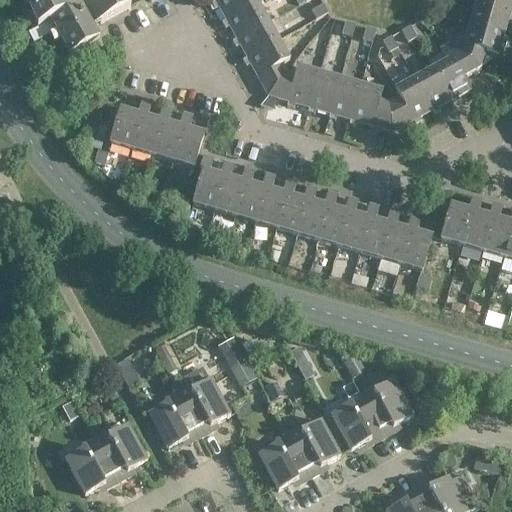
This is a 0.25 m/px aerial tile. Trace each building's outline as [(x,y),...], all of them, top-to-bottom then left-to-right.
[(6,0),(7,1),(9,0),(20,0),(37,30),(49,23),(69,58),(97,42),(102,52),(104,52),(92,30),(130,9),(124,0),(6,0)] [(212,0),(214,4),(211,6),(214,12),(218,10),(225,22),(257,5),(253,0),(212,0)] [(436,0),(425,0),(424,6),(434,9),(436,0)] [(511,0),(476,0),(474,7),(509,17),(511,6),(511,0)] [(267,24),(257,5),(225,22),(221,25),(225,30),(228,28),(235,41),(267,24)] [(327,16),(322,7),(311,13),(316,22),(327,16)] [(511,18),(509,17),(474,7),(468,28),(503,38),(506,26),(511,27),(511,23),(511,18)] [(277,43),(267,24),(235,41),(232,43),(235,50),(239,48),(246,61),(277,43)] [(354,28),(344,25),(341,37),(351,40),(354,28)] [(507,39),(503,38),(468,28),(464,43),(451,38),(448,47),(479,72),(484,56),(496,60),(500,47),(505,48),(507,39)] [(416,40),(410,29),(401,34),(407,45),(416,40)] [(375,34),(365,31),(362,43),(371,46),(375,34)] [(397,51),(391,39),(382,44),(388,56),(397,51)] [(288,63),(277,43),(246,61),(242,63),(246,69),(249,67),(267,99),(286,76),(281,67),(288,63)] [(479,72),(448,47),(440,52),(446,64),(433,71),(450,103),(453,107),(459,103),(457,99),(470,92),(464,80),(479,72)] [(295,78),(286,76),(267,99),(287,105),(286,109),(293,111),(294,107),(308,111),(318,76),(297,70),(295,78)] [(450,103),(433,71),(414,81),(431,113),(434,117),(439,114),(437,110),(450,103)] [(339,82),(318,76),(308,111),(307,115),(313,117),(315,113),(329,117),(339,82)] [(431,113),(414,81),(394,92),(412,124),(415,127),(421,124),(418,120),(431,113)] [(360,88),(339,82),(329,117),(328,121),(334,123),(335,119),(349,123),(360,88)] [(381,95),(360,88),(349,123),(348,127),(355,129),(356,125),(391,135),(401,130),(388,106),(379,103),(381,95)] [(150,107),(140,104),(137,116),(140,117),(130,152),(151,159),(161,124),(158,123),(147,119),(150,107)] [(171,113),(161,110),(158,123),(161,124),(151,159),(172,165),(182,130),(179,129),(167,125),(171,113)] [(109,146),(130,152),(140,117),(137,116),(119,111),(109,146)] [(192,119),(182,116),(179,129),(182,130),(172,165),(193,171),(203,136),(188,131),(192,119)] [(100,123),(97,133),(104,135),(107,125),(100,123)] [(95,138),(92,149),(99,151),(102,140),(95,138)] [(97,153),(93,165),(103,168),(107,156),(97,153)] [(212,162),(203,159),(199,172),(202,173),(192,207),(212,214),(223,179),(219,177),(209,175),(212,162)] [(233,168),(223,165),(219,177),(223,179),(212,214),(233,220),(243,185),(240,184),(229,180),(233,168)] [(254,174),(244,171),(240,184),(243,185),(233,220),(254,226),(264,191),(261,190),(250,186),(254,174)] [(275,180),(264,177),(261,190),(264,191),(254,226),(275,232),(285,197),(282,196),(271,193),(275,180)] [(295,186),(285,183),(282,196),(285,197),(275,232),(296,238),(306,203),(303,202),(292,199),(295,186)] [(316,192),(306,189),(303,202),(306,203),(296,238),(317,244),(327,209),(323,208),(312,205),(316,192)] [(337,198),(327,195),(323,208),(327,209),(317,244),(337,250),(348,215),(344,214),(333,211),(337,198)] [(482,203),(472,200),(468,213),(471,214),(461,248),(482,255),(492,220),(488,219),(478,216),(482,203)] [(357,204),(348,201),(344,214),(348,215),(337,250),(358,256),(368,221),(365,220),(354,217),(357,204)] [(502,209),(492,206),(488,219),(492,220),(482,255),(503,261),(511,228),(511,226),(509,225),(499,222),(502,209)] [(378,210),(368,207),(365,220),(368,221),(358,256),(379,262),(389,227),(385,226),(375,223),(378,210)] [(440,242),(461,248),(471,214),(468,213),(450,208),(440,242)] [(399,216),(389,213),(385,226),(389,227),(379,262),(400,268),(410,233),(407,232),(395,229),(399,216)] [(511,216),(509,225),(511,226),(511,228),(503,261),(511,263),(511,216)] [(420,222),(410,219),(407,232),(410,233),(400,268),(421,275),(431,239),(416,235),(420,222)] [(415,289),(428,293),(430,284),(418,280),(415,289)] [(451,305),(449,313),(462,316),(464,309),(451,305)] [(487,315),(484,327),(500,331),(503,319),(487,315)] [(249,341),(241,346),(248,359),(257,355),(249,341)] [(233,345),(219,352),(230,373),(244,366),(233,345)] [(162,348),(155,352),(161,364),(168,360),(162,348)] [(355,358),(344,364),(353,379),(364,372),(355,358)] [(133,373),(122,379),(127,389),(139,383),(133,373)] [(188,389),(176,395),(201,440),(213,433),(210,429),(229,419),(209,382),(190,393),(188,389)] [(371,390),(359,396),(383,441),(395,435),(393,430),(412,420),(409,416),(421,409),(409,388),(402,392),(398,394),(392,384),(373,394),(371,390)] [(201,440),(176,395),(164,402),(166,406),(147,416),(167,453),(186,442),(189,447),(201,440)] [(383,441),(359,396),(346,403),(349,407),(330,418),(350,454),(369,444),(371,448),(383,441)] [(72,405),(62,410),(70,423),(79,418),(72,405)] [(298,429),(286,436),(311,481),(323,474),(320,470),(339,460),(319,423),(300,434),(298,429)] [(105,434),(93,441),(118,486),(130,479),(127,475),(146,464),(126,428),(107,438),(105,434)] [(311,481),(286,436),(274,443),(276,447),(257,457),(277,494),(296,483),(299,488),(311,481)] [(118,486),(93,441),(81,447),(83,452),(64,462),(84,498),(103,488),(106,492),(118,486)] [(425,486),(413,493),(423,511),(464,511),(461,505),(472,499),(461,478),(449,484),(447,480),(428,491),(425,486)] [(423,511),(413,493),(401,500),(404,504),(388,511),(423,511)]
